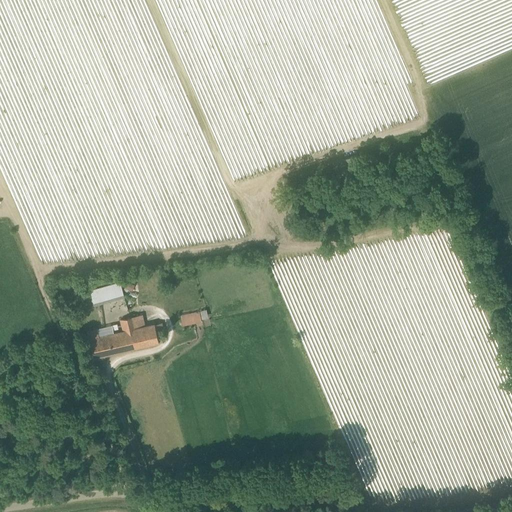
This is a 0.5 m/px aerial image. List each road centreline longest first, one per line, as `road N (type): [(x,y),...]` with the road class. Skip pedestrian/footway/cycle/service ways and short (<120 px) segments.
road 1 (track): [(127,496),(0,190)]
road 2 (unclassified): [(156,511),(121,494),(0,511)]
